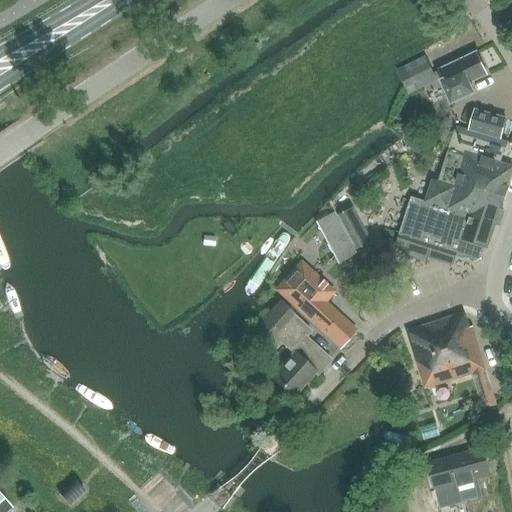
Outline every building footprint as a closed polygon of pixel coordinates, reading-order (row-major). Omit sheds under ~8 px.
[(476,53),(437,72),(452,105),(475,94),(470,84),(487,76),(476,53)] [(409,94),(437,80),(425,57),(397,71),(409,94)] [(470,130),(501,139),(506,119),(475,110),(470,130)] [(411,196),(399,235),(411,239),(405,255),(427,262),(432,245),(475,258),(481,255),(483,247),(487,249),(511,171),(511,166),(500,163),(504,148),(454,134),(448,152),(439,182),(432,180),(426,200),(411,196)] [(356,251),(357,250),(358,250),(370,243),(351,208),(337,215),(356,251)] [(337,264),(356,254),(334,212),(315,222),(337,264)] [(203,246),(214,246),(215,237),(204,237),(203,246)] [(358,250),(357,250),(362,262),(376,256),(371,244),(358,250)] [(288,278),(275,292),(339,349),(356,331),(325,303),(334,291),(315,274),(309,269),(296,284),(288,277),(288,278)] [(317,374),(330,360),(304,336),(309,331),(279,302),(254,329),(265,340),(267,338),(276,347),(281,341),(293,353),(271,376),(291,395),(314,371),(317,374)] [(463,314),(407,332),(426,389),(486,370),(472,327),(469,328),(463,314)] [(477,475),(489,472),(484,450),(429,464),(440,510),(483,499),(477,475)] [(59,496),(69,507),(85,493),(75,482),(59,496)] [(0,511),(6,511),(11,508),(0,495),(0,511)]
